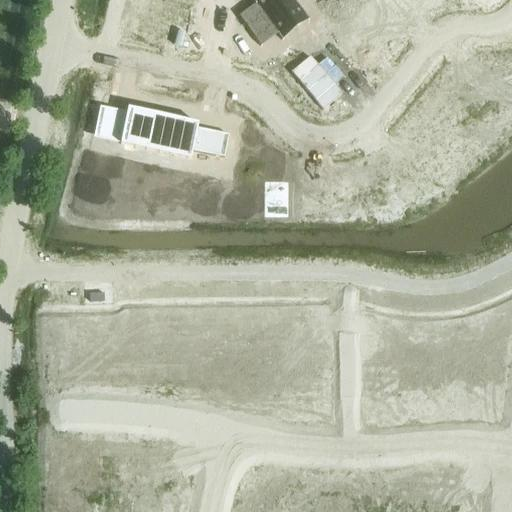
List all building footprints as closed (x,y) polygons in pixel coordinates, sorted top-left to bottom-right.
[(240,16),(239,17),(261,47),(262,46),(258,41),(274,30),(277,34),(282,41),(283,40),(282,37),(306,20),(307,22),(309,21),(293,0),(252,0),(257,6),(241,18),(240,16)] [(352,0),(381,36),(382,35),(394,26),(395,25),(399,21),(400,21),(404,18),(412,11),(413,10),(404,0),(352,0)] [(503,100),(482,75),(472,83),(470,79),(433,108),(454,134),(489,107),(491,110),(503,100)] [(102,108),(97,134),(123,139),(122,146),(149,151),(157,115),(130,109),(129,114),(102,108)] [(157,115),(149,151),(193,160),(195,152),(226,158),(231,135),(200,128),(200,124),(157,115)] [(391,155),(352,170),(360,190),(384,180),(381,171),(395,165),(391,155)] [(303,175),(303,212),(320,212),(320,198),(332,198),(332,184),(320,184),(320,176),(303,175)] [(272,183),(271,219),(295,219),(296,183),(272,183)] [(376,369),(376,379),(379,379),(379,384),(391,384),(396,385),(396,388),(416,388),(416,389),(420,389),(420,405),(439,405),(439,384),(454,384),(454,391),(471,391),(471,393),(487,392),(487,369),(474,369),(474,364),(461,364),(461,325),(433,325),(433,342),(435,342),(435,343),(435,356),(435,365),(429,365),(429,368),(403,368),(403,362),(400,362),(400,364),(379,364),(379,369),(376,369)] [(133,328),(115,328),(115,364),(133,364),(133,358),(138,358),(138,346),(133,346),(133,328)] [(84,348),(52,348),(52,377),(84,377),(84,348)] [(278,354),(254,354),(254,389),(278,389),(278,354)] [(41,455),(41,471),(56,471),(69,478),(69,490),(93,490),(93,456),(80,456),(80,450),(53,450),(53,455),(41,455)] [(118,473),(118,475),(164,475),(165,475),(165,473),(164,473),(164,454),(165,454),(165,452),(164,452),(118,453),(118,454),(118,473)] [(259,483),(252,510),(259,511),(284,511),(286,505),(301,509),(305,495),(290,491),(259,483)] [(324,483),(316,511),(343,511),(349,489),(324,483)]
